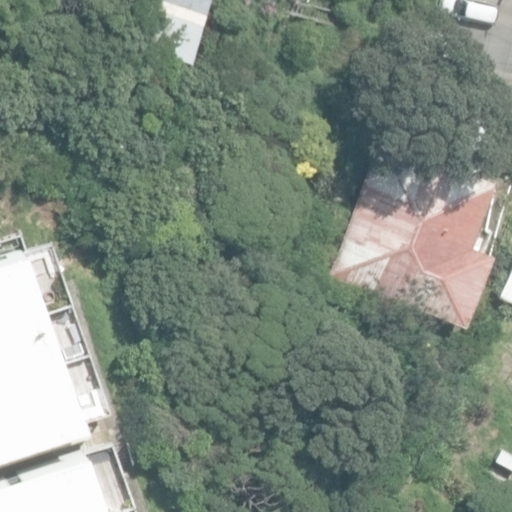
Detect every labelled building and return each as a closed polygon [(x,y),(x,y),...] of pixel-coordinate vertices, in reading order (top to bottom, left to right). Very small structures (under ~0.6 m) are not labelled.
[(201,0),(151,0),(136,46),(179,63),(201,0)] [(327,273),(461,319),(486,246),(465,239),(488,172),(430,152),(439,126),(384,107),(327,273)] [(13,247),(0,251),(0,451),(75,426),(13,247)] [(511,253),(498,293),(511,297),(511,253)] [(297,320),(340,336),(354,295),(311,280),(297,320)] [(100,511),(78,449),(0,475),(0,511),(100,511)]
